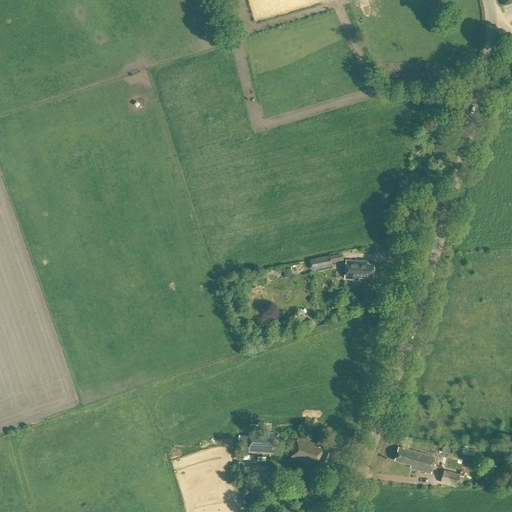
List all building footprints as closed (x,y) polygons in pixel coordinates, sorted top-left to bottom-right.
[(404,87),(403,79),(392,79),(392,88),(404,87)] [(329,255),(315,259),(318,272),(332,269),(329,255)] [(373,279),(375,266),(367,265),(368,262),(347,261),(345,279),(359,280),(359,278),(373,279)] [(249,436),(238,435),(238,447),(248,448),(248,453),(275,454),(275,432),(249,431),(249,436)] [(331,471),(333,467),(331,466),(332,463),(330,463),(333,453),(319,448),(320,446),(299,439),(292,460),(319,468),(318,470),(328,474),(329,471),(331,471)] [(431,474),(436,458),(401,448),(396,462),(410,466),(410,468),(431,474)] [(236,462),(235,470),(244,471),(244,463),(236,462)] [(273,478),(274,467),(248,465),(248,477),(273,478)] [(459,474),(443,470),(440,483),(456,487),(458,482),(462,483),(465,473),(460,471),(459,474)]
